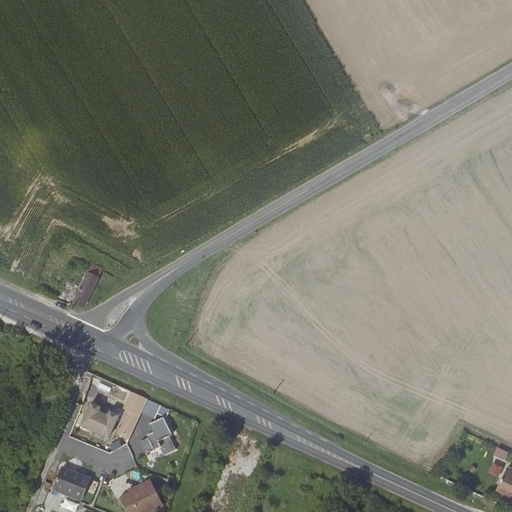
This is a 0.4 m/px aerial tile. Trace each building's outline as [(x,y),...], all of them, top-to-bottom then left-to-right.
[(94,274),(97,265),(88,262),(85,271),(84,272),(73,303),(83,306),(95,276),(94,274)] [(128,441),(147,400),(131,392),(122,410),(126,412),(115,435),(128,441)] [(108,438),(117,415),(90,403),(80,427),(108,438)] [(171,435),(163,417),(147,424),(151,432),(145,435),(146,438),(139,442),(145,455),(159,449),(163,457),(175,451),(168,436),(171,435)] [(497,447),(494,456),(506,460),(509,451),(497,447)] [(493,460),(488,473),(498,477),(503,465),(493,460)] [(511,467),(506,465),(494,491),(500,495),(500,498),(511,503),(511,467)] [(81,497),(89,478),(60,467),(53,486),(81,497)] [(154,511),(163,508),(150,481),(119,497),(125,511),(154,511)] [(73,511),(75,511),(79,504),(65,499),(62,508),(73,511)]
